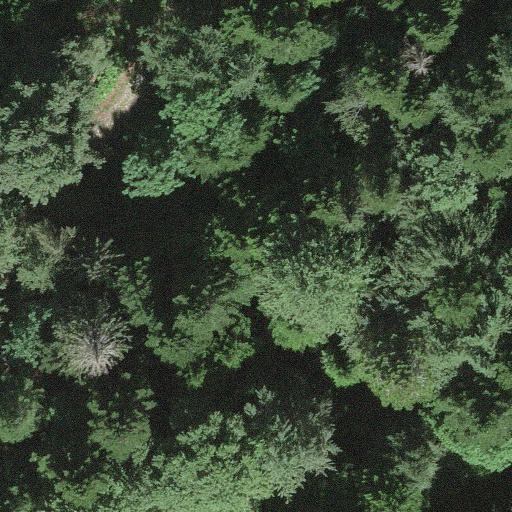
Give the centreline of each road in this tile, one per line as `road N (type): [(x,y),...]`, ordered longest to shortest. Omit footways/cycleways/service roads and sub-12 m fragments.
road 1 (track): [(511,262),(457,342),(234,511)]
road 2 (track): [(0,271),(191,0)]
